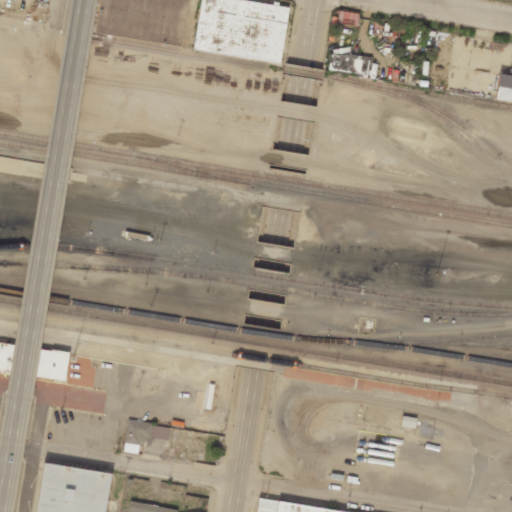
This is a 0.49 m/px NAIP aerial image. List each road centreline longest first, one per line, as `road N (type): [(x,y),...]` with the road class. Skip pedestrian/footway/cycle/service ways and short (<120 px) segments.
road 1 (residential): [(0,444),(437,511)]
road 2 (primary): [(258,337),(314,0)]
road 3 (primary): [(82,0),(35,302)]
road 4 (primary): [(35,302),(0,507)]
road 5 (primary): [(229,511),(258,337)]
